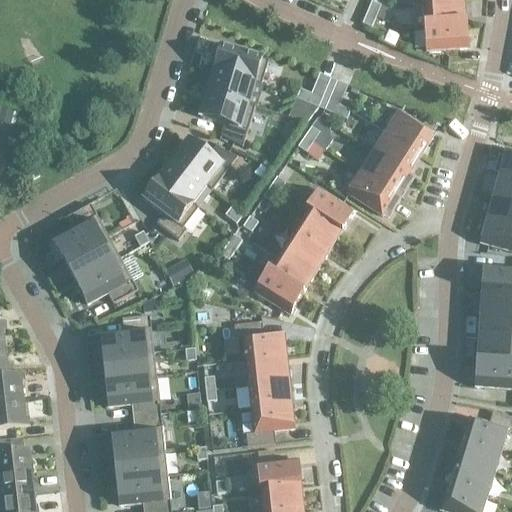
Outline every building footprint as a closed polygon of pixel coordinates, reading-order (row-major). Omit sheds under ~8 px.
[(465,27),(464,3),(423,5),(425,29),(465,27)] [(376,19),(381,8),(371,4),(367,15),(376,19)] [(371,30),(376,19),(367,15),(362,26),(371,30)] [(378,43),(388,22),(379,18),(369,39),(378,43)] [(467,44),(465,27),(425,29),(427,54),(459,52),(467,51),(466,44),(467,44)] [(261,87),(268,63),(221,49),(214,73),(261,87)] [(248,107),(254,86),(261,88),(261,87),(214,73),(208,96),(254,110),(255,109),(248,107)] [(307,106),(311,96),(300,92),(296,101),(307,106)] [(254,110),(208,96),(200,120),(224,127),(221,139),(242,150),(247,134),(254,110)] [(318,110),(322,101),(311,96),(307,106),(318,110)] [(339,108),(328,104),(324,113),(335,118),(339,108)] [(0,113),(0,118),(13,123),(16,112),(2,108),(0,113)] [(346,122),(350,113),(339,108),(335,118),(346,122)] [(421,157),(434,137),(400,115),(387,136),(421,157)] [(313,146),(320,136),(311,130),(304,140),(313,146)] [(408,178),(421,157),(387,136),(374,156),(408,178)] [(324,180),(333,167),(322,160),(333,144),(323,137),(303,165),(324,180)] [(306,156),(313,146),(304,140),(298,150),(306,156)] [(227,173),(237,160),(216,149),(208,159),(189,144),(174,163),(172,161),(171,162),(173,163),(212,193),(228,173),(227,173)] [(511,179),(511,154),(507,153),(505,159),(500,176),(511,179)] [(395,198),(408,178),(374,156),(361,176),(395,198)] [(212,193),(173,163),(171,162),(173,164),(159,182),(198,212),(198,211),(193,207),(206,190),(212,194),(212,193)] [(382,219),(395,198),(361,176),(348,197),(382,219)] [(511,179),(500,176),(494,200),(511,204),(511,179)] [(278,196),(285,186),(277,180),(270,190),(278,196)] [(198,212),(159,182),(144,202),(163,217),(156,227),(178,244),(186,233),(184,231),(198,212)] [(271,206),(278,196),(270,190),(263,200),(271,206)] [(282,221),(293,199),(281,193),(271,216),(282,221)] [(351,221),(354,215),(348,211),(321,193),(307,214),(341,236),(351,221)] [(511,204),(494,200),(487,223),(511,229),(511,204)] [(64,265),(108,240),(91,208),(66,221),(72,232),(59,239),(59,240),(52,243),(56,249),(55,249),(64,265)] [(226,218),(237,227),(244,217),(233,209),(226,218)] [(329,256),(341,236),(307,214),(294,235),(329,256)] [(251,235),(258,225),(250,220),(243,230),(251,235)] [(511,229),(487,223),(483,240),(481,247),(488,249),(511,255),(511,229)] [(260,251),(266,239),(256,233),(249,245),(260,251)] [(42,235),(28,244),(35,256),(50,247),(42,235)] [(149,245),(143,235),(134,239),(140,250),(149,245)] [(316,277),(329,256),(294,235),(282,255),(316,277)] [(235,254),(242,244),(234,238),(227,248),(235,254)] [(75,286),(120,261),(108,240),(64,265),(75,286)] [(161,242),(140,254),(147,265),(167,253),(161,242)] [(228,264),(235,254),(227,248),(220,258),(228,264)] [(235,279),(251,258),(242,251),(226,272),(235,279)] [(303,297),(316,277),(282,255),(269,275),(303,297)] [(138,294),(120,261),(75,286),(84,301),(87,307),(94,304),(107,297),(113,307),(138,294)] [(176,268),(165,274),(173,289),(184,283),(176,268)] [(511,295),(511,270),(492,269),(492,270),(484,269),(484,276),(483,276),(482,293),(511,295)] [(303,297),(269,275),(255,296),(283,314),(283,313),(289,317),(293,311),(293,312),(303,297)] [(511,319),(511,295),(482,293),(480,317),(511,319)] [(511,343),(511,319),(480,317),(479,341),(511,343)] [(154,356),(150,319),(122,322),(123,335),(108,336),(108,337),(101,337),(102,344),(101,344),(103,362),(154,356)] [(199,341),(217,340),(215,322),(198,323),(199,341)] [(286,360),(284,343),(283,336),(276,337),(276,336),(263,338),(262,325),(234,328),(235,341),(243,340),(246,365),(286,360)] [(511,367),(511,343),(479,341),(477,365),(511,367)] [(201,345),(202,358),(218,356),(217,344),(201,345)] [(0,377),(20,375),(5,376),(2,351),(0,350),(0,377)] [(196,364),(195,352),(185,353),(186,365),(196,364)] [(156,380),(154,356),(103,362),(106,386),(156,380)] [(289,384),(286,360),(246,365),(248,388),(289,384)] [(511,392),(511,367),(477,365),(476,383),(476,390),(483,390),(483,391),(511,392)] [(20,375),(0,377),(0,404),(23,401),(20,375)] [(161,418),(156,380),(106,386),(108,403),(109,410),(116,409),(116,410),(131,408),(133,421),(161,418)] [(215,392),(214,380),(204,381),(205,393),(215,392)] [(291,408),(289,384),(248,388),(251,412),(291,408)] [(217,404),(215,392),(205,393),(207,405),(217,404)] [(168,419),(178,418),(175,395),(165,396),(168,419)] [(23,401),(0,404),(0,431),(26,428),(23,401)] [(293,425),(291,408),(251,412),(254,437),(246,437),(247,450),(275,447),(274,435),(286,433),(294,432),(293,425)] [(51,431),(50,415),(33,415),(34,432),(51,431)] [(501,456),(508,433),(511,433),(511,420),(492,415),(489,426),(469,420),(462,444),(501,456)] [(165,455),(161,418),(133,421),(134,434),(119,435),(119,436),(112,436),(113,443),(112,443),(114,461),(165,455)] [(501,456),(462,444),(455,467),(494,479),(501,456)] [(207,463),(206,450),(196,452),(197,464),(207,463)] [(0,478),(31,475),(29,453),(0,456),(0,478)] [(167,479),(165,455),(114,461),(117,485),(167,479)] [(300,488),(298,468),(297,463),(290,464),(257,468),(260,492),(300,488)] [(198,466),(175,469),(177,481),(199,479),(198,466)] [(487,502),(494,479),(455,467),(448,490),(487,502)] [(0,500),(34,497),(31,475),(0,478),(0,500)] [(170,511),(167,479),(117,485),(119,502),(120,509),(127,508),(142,507),(142,511),(170,511)] [(227,496),(226,484),(215,485),(217,497),(227,496)] [(299,511),(303,511),(300,488),(260,492),(262,511),(299,511)] [(483,511),(487,502),(448,490),(441,511),(483,511)] [(0,511),(35,511),(34,497),(0,500),(0,511)]
